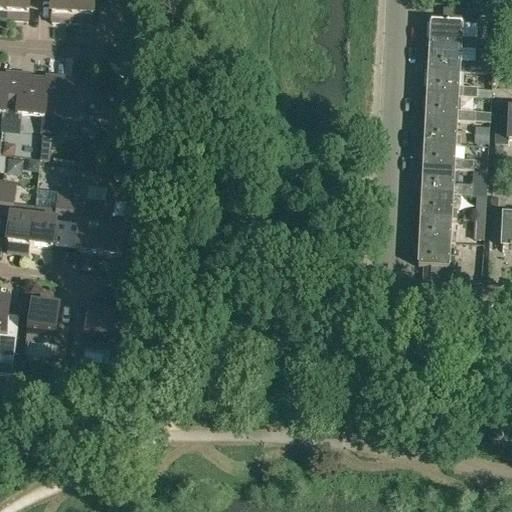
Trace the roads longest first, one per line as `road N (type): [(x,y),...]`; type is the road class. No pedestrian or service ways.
road 1 (residential): [(511,315),(404,310),(389,300),(383,283),(398,0)]
road 2 (residential): [(155,289),(0,270)]
road 3 (residential): [(143,58),(0,47)]
